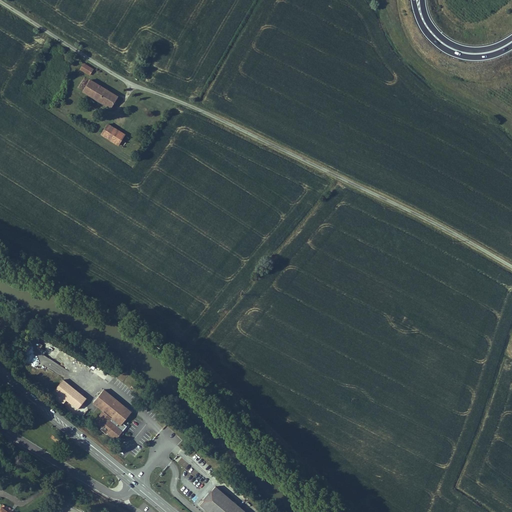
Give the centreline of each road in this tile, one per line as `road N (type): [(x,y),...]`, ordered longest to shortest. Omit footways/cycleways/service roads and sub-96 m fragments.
road 1 (unclassified): [(1,0),(125,78),(197,103),(511,266)]
road 2 (primary): [(0,372),(135,483)]
road 3 (tertiary): [(0,426),(104,491),(121,495),(135,483)]
road 4 (motorway): [(419,6),(431,36),(461,53),(511,42)]
